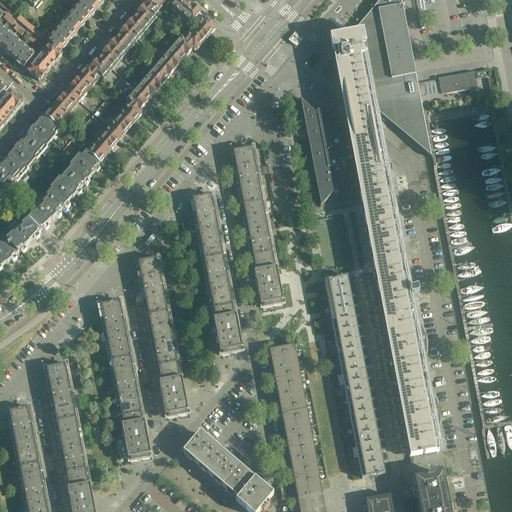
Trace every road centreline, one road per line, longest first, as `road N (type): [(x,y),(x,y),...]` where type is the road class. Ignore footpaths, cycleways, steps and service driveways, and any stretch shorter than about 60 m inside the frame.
road 1 (residential): [(474,511),(410,172),(290,65)]
road 2 (unclassified): [(0,322),(80,257),(263,42)]
road 3 (residential): [(125,259),(164,459)]
road 4 (residential): [(209,161),(222,181),(257,354)]
road 5 (residential): [(285,511),(257,354)]
road 6 (residential): [(35,361),(61,511)]
road 7 (residential): [(164,459),(257,354)]
road 8 (residential): [(39,105),(128,0)]
road 9 (residential): [(35,361),(125,259)]
road 10 (residential): [(125,259),(209,161)]
